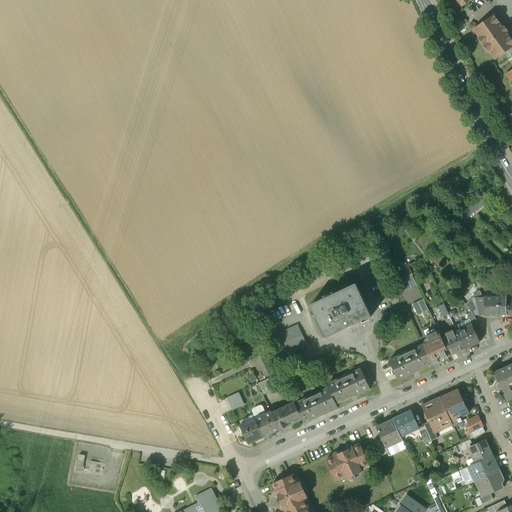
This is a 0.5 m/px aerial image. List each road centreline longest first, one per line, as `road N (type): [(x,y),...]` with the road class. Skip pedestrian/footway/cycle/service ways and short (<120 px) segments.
road 1 (track): [(0,94),(188,390)]
road 2 (track): [(135,0),(322,252)]
road 3 (track): [(233,464),(0,425)]
road 4 (secondary): [(420,0),(511,180)]
road 5 (residential): [(242,467),(391,402)]
